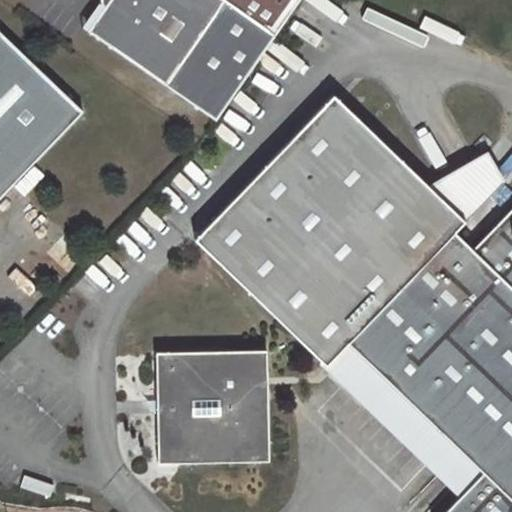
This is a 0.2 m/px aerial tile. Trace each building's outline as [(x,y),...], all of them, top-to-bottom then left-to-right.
[(212,123),(295,0),(94,0),(96,8),(99,10),(83,35),(212,123)] [(0,197),(81,114),(0,36),(0,197)] [(511,511),(511,206),(470,250),(452,233),(470,216),(339,91),(192,242),(323,368),(345,344),(354,352),(481,474),(459,497),(444,511),(511,511)] [(354,352),(332,375),(459,497),(481,474),(354,352)] [(155,356),(158,466),(268,463),(265,353),(155,356)]
